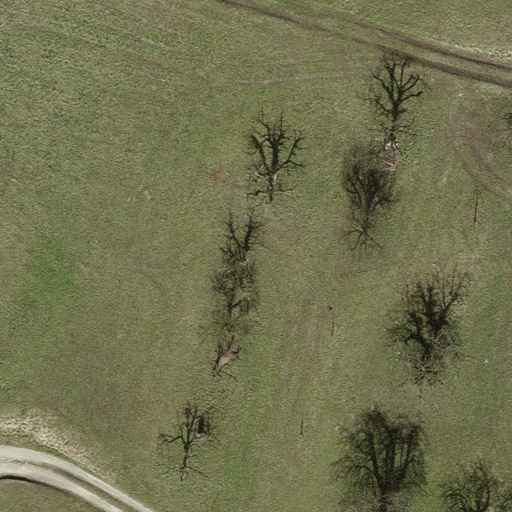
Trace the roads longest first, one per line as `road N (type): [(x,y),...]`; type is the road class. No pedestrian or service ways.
road 1 (track): [(250,0),(511,78)]
road 2 (track): [(0,473),(41,467),(135,511)]
